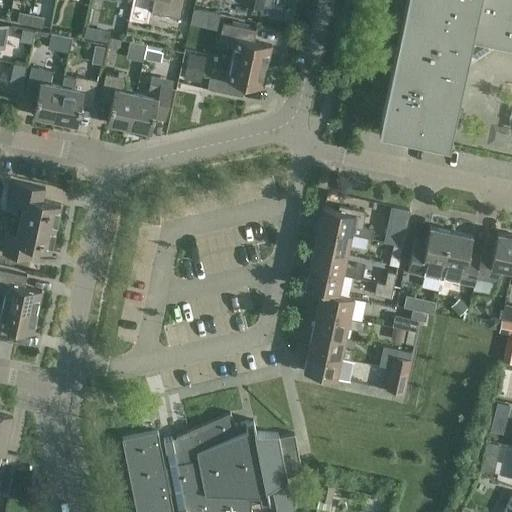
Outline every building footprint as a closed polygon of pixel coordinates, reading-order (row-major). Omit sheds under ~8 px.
[(153,0),(151,12),(180,18),(184,0),(153,0)] [(511,0),(395,0),(389,29),(399,31),(378,129),(448,144),(468,53),(472,54),(487,45),(488,40),(511,45),(511,0)] [(193,8),(190,24),(204,27),(207,11),(193,8)] [(17,21),(29,24),(31,15),(19,13),(17,21)] [(44,18),(31,15),(29,24),(42,26),(44,18)] [(233,46),(230,59),(267,67),(271,45),(254,41),(256,30),(223,23),(218,43),(233,46)] [(86,26),(84,37),(95,39),(98,28),(86,26)] [(110,38),(105,60),(114,62),(116,49),(120,46),(121,40),(110,38)] [(59,39),(57,49),(67,51),(69,41),(59,39)] [(145,49),(143,59),(160,62),(162,53),(145,49)] [(206,58),(189,54),(183,80),(200,84),(206,58)] [(267,67),(230,59),(227,71),(215,69),(213,77),(209,76),(207,89),(242,96),(244,84),(262,88),(267,67)] [(14,62),(12,73),(25,76),(27,65),(14,62)] [(0,84),(8,86),(11,65),(1,63),(0,69),(0,84)] [(33,115),(55,119),(62,85),(50,83),(53,71),(31,66),(25,93),(37,96),(33,115)] [(107,122),(129,126),(136,93),(124,90),(127,78),(105,73),(99,100),(111,103),(107,122)] [(62,85),(55,119),(76,124),(80,105),(92,107),(98,80),(76,75),(75,78),(64,76),(62,85)] [(136,93),(129,126),(150,131),(155,112),(166,115),(172,87),(150,83),(147,95),(136,93)] [(23,206),(19,220),(55,228),(60,204),(42,201),(45,188),(13,182),(9,203),(23,206)] [(393,206),(390,218),(407,221),(410,210),(393,206)] [(322,207),(318,227),(367,238),(374,239),(375,231),(363,228),(366,214),(339,208),(339,210),(322,207)] [(55,228),(19,220),(16,235),(7,233),(2,253),(30,259),(32,247),(50,251),(55,228)] [(441,278),(451,231),(429,226),(426,242),(414,239),(407,271),(441,278)] [(318,227),(314,247),(346,254),(349,244),(365,247),(367,238),(318,227)] [(385,229),(382,252),(390,253),(394,230),(385,229)] [(396,231),(393,244),(402,246),(405,233),(396,231)] [(474,285),(475,277),(480,253),(469,251),(472,235),(451,231),(441,278),(474,285)] [(499,268),(511,271),(511,266),(511,235),(497,233),(493,248),(482,246),(480,253),(475,277),(496,281),(499,268)] [(402,246),(393,244),(391,256),(399,258),(402,246)] [(314,247),(309,267),(351,276),(352,276),(362,278),(364,265),(356,263),(355,267),(344,265),(346,254),(314,247)] [(347,296),(351,276),(309,267),(305,288),(321,291),(321,290),(338,294),(347,296)] [(0,291),(3,292),(1,304),(37,312),(42,291),(24,287),(26,275),(0,269),(0,291)] [(376,282),(393,286),(396,273),(387,271),(385,283),(376,282)] [(393,286),(376,282),(374,294),(382,295),(382,296),(391,298),(393,286)] [(321,291),(316,310),(349,318),(354,297),(347,296),(338,294),(321,290),(321,291)] [(425,301),(423,311),(427,312),(433,313),(435,303),(425,301)] [(459,301),(452,308),(459,316),(466,309),(459,301)] [(37,312),(1,304),(0,306),(0,338),(12,341),(15,330),(32,333),(37,312)] [(402,314),(402,305),(384,304),(383,314),(402,314)] [(312,330),(345,337),(347,326),(362,330),(364,321),(349,318),(316,310),(312,330)] [(393,316),(391,326),(393,327),(407,330),(416,332),(418,321),(393,316)] [(488,325),(488,327),(498,329),(499,327),(500,319),(494,318),(489,320),(488,325)] [(498,329),(498,331),(507,333),(502,360),(511,361),(511,321),(500,319),(499,327),(498,329)] [(393,327),(391,339),(405,342),(407,330),(393,327)] [(312,330),(308,350),(351,360),(353,350),(343,348),(345,337),(312,330)] [(416,332),(407,330),(405,342),(413,344),(416,332)] [(351,360),(308,350),(303,371),(330,377),(346,381),(351,360)] [(392,354),(389,368),(408,372),(411,358),(392,354)] [(408,372),(389,368),(385,388),(404,392),(408,372)] [(496,401),(489,430),(503,433),(510,404),(496,401)] [(286,475),(302,472),(294,433),(279,436),(278,433),(256,432),(253,420),(235,423),(230,412),(176,436),(176,437),(159,440),(158,430),(122,437),(136,511),(250,511),(251,504),(269,500),(267,488),(287,478),(286,475)] [(12,481),(17,453),(5,451),(13,417),(0,413),(0,464),(2,465),(0,475),(0,493),(8,495),(12,481)] [(487,441),(485,453),(497,455),(499,443),(487,441)] [(487,468),(485,476),(496,478),(498,470),(487,468)] [(330,502),(333,486),(322,484),(318,499),(330,502)] [(503,511),(511,511),(511,493),(503,511)]
